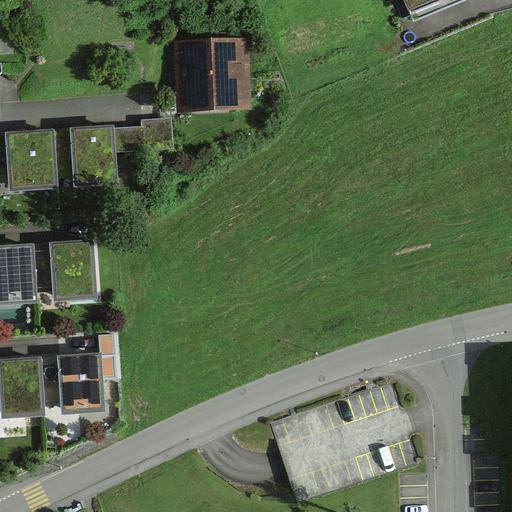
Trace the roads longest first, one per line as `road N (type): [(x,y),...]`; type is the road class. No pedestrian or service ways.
road 1 (residential): [(9,511),(257,393),(444,333)]
road 2 (residential): [(444,333),(455,511)]
road 3 (residential): [(0,114),(145,103)]
